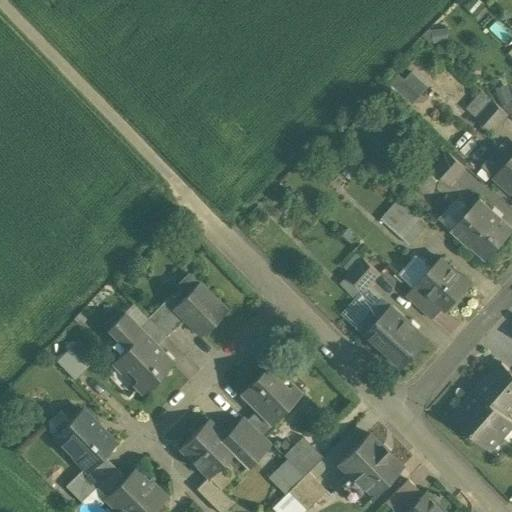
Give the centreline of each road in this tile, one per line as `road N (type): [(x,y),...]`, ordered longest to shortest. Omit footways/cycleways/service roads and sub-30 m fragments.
road 1 (residential): [(0,2),(286,300)]
road 2 (residential): [(153,432),(286,300)]
road 3 (residential): [(511,290),(399,411)]
road 4 (residential): [(399,411),(286,300)]
road 5 (residential): [(496,511),(399,411)]
